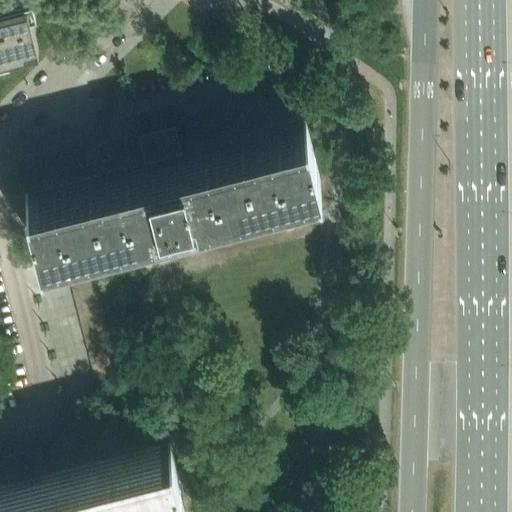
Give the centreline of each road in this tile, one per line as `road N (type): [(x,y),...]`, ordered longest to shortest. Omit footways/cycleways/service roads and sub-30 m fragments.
road 1 (primary): [(425,0),(411,511)]
road 2 (primary): [(481,511),(479,0)]
road 3 (residential): [(0,422),(29,415),(44,398),(0,212)]
road 4 (residential): [(0,138),(138,0)]
